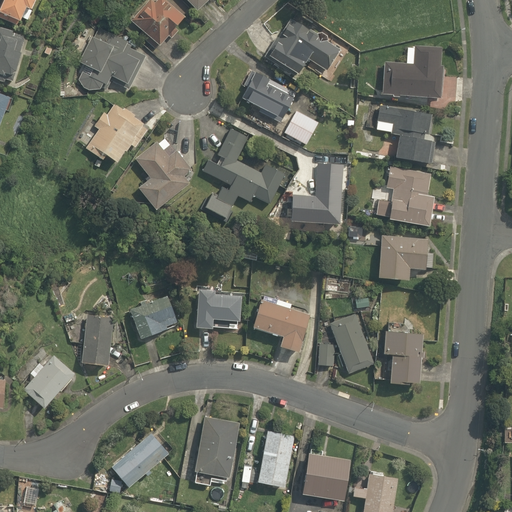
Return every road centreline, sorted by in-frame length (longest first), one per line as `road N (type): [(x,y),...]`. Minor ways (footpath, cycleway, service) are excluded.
road 1 (residential): [(460,456),(306,397),(210,375),(142,387),(102,411),(54,461),(0,457)]
road 2 (tertiary): [(460,456),(484,231)]
road 3 (tertiary): [(484,231),(492,57)]
road 4 (residential): [(264,0),(203,59),(185,93)]
